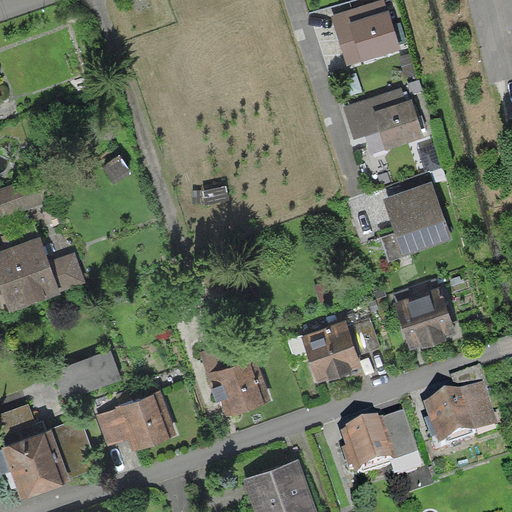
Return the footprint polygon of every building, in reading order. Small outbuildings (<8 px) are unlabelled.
[(405,26),(394,29),(389,12),(386,1),(334,16),(349,68),(403,52),(401,46),(410,43),(405,26)] [(419,129),(425,127),(417,105),(413,106),(411,102),(408,103),(403,90),(343,111),(354,141),(365,137),(372,157),(422,139),(419,129)] [(45,174),(0,191),(0,220),(55,200),(45,174)] [(453,240),(431,182),(384,199),(396,233),(381,239),(390,264),(453,240)] [(0,305),(3,313),(9,311),(11,316),(64,296),(62,292),(85,283),(75,256),(48,266),(34,228),(9,238),(13,249),(0,253),(0,305)] [(441,295),(395,311),(409,350),(423,345),(425,351),(445,344),(443,338),(455,334),(441,295)] [(370,322),(345,326),(303,343),(320,385),(362,368),(358,357),(380,349),(370,322)] [(121,381),(111,352),(60,370),(70,399),(121,381)] [(218,375),(223,387),(213,391),(218,404),(223,402),(229,418),(272,402),(256,360),(218,375)] [(485,391),(424,413),(440,455),(500,433),(485,391)] [(178,436),(162,393),(98,417),(109,445),(127,438),(132,453),(178,436)] [(29,406),(0,416),(0,431),(34,420),(29,406)] [(45,421),(18,432),(23,445),(0,454),(0,472),(1,476),(11,472),(16,485),(23,503),(71,485),(69,479),(99,468),(81,420),(49,432),(45,421)] [(423,472),(406,421),(342,443),(346,455),(342,456),(349,476),(352,475),(356,487),(392,474),(395,482),(423,472)] [(314,511),(305,486),(296,464),(243,484),(254,511),(314,511)]
